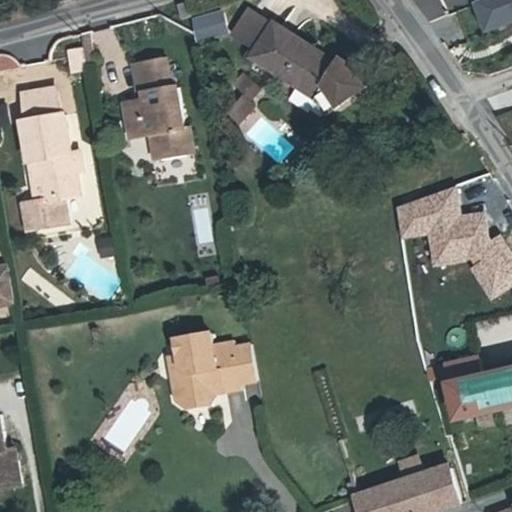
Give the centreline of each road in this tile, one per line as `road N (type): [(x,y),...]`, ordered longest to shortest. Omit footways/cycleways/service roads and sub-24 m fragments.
road 1 (residential): [(391,0),(511,171)]
road 2 (residential): [(0,34),(133,0)]
